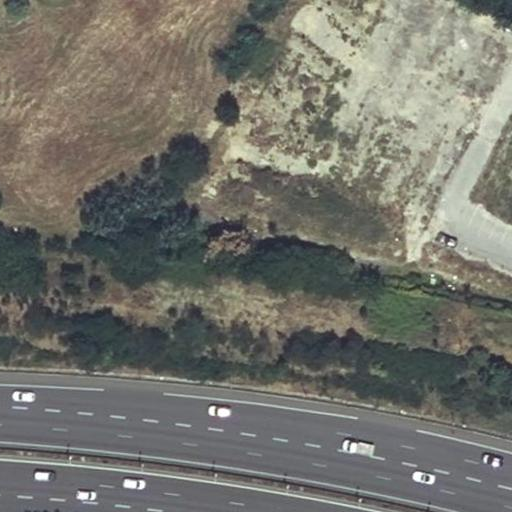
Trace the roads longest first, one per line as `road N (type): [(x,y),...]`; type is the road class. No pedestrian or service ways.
road 1 (motorway): [(511,492),(294,444),(0,425)]
road 2 (motorway): [(0,487),(217,511)]
